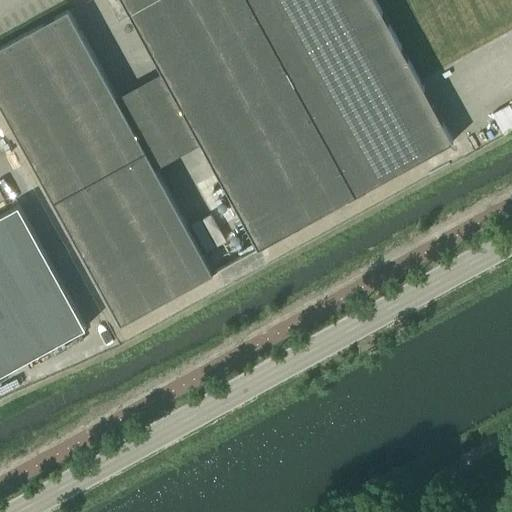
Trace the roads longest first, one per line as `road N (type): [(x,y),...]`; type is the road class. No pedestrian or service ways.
road 1 (unclassified): [(16,511),(511,239)]
road 2 (track): [(411,511),(511,446)]
